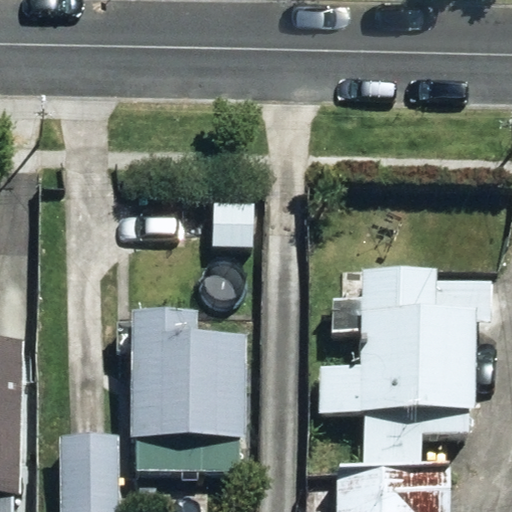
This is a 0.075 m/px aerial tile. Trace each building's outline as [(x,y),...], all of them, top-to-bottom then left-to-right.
[(359,430),(358,490),(416,489),(416,452),(458,453),(458,434),(466,434),(465,336),(498,335),(498,292),(355,293),(354,319),(326,319),(326,350),(354,350),(353,384),(314,384),(313,430),(359,430)] [(130,487),(232,486),(233,459),(238,458),(236,363),(187,364),(186,339),(122,339),(124,459),(129,459),(130,487)] [(0,370),(0,511),(12,511),(12,371),(0,370)] [(56,455),(56,511),(110,511),(109,454),(56,455)] [(440,511),(440,491),(331,491),(330,511),(440,511)]
